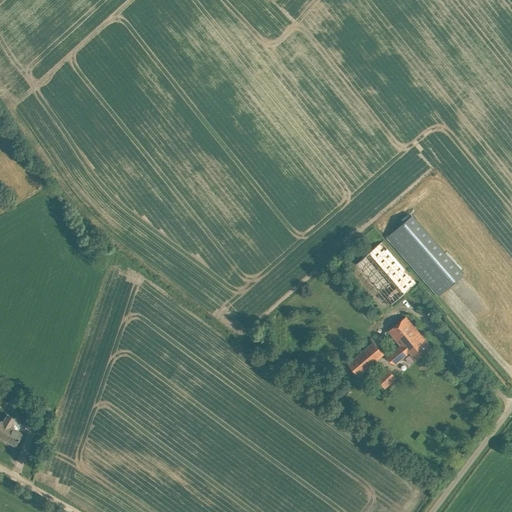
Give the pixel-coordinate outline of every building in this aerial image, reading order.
[(464,274),(412,215),(387,237),(439,296),(464,274)] [(359,262),(394,302),(416,282),(381,242),(359,262)] [(416,359),(431,347),(406,317),(389,331),(400,345),(386,357),(390,361),(395,364),(410,352),(416,359)] [(348,363),(359,376),(383,355),(372,342),(348,363)] [(376,379),(385,388),(396,378),(387,369),(376,379)] [(2,401),(9,405),(14,395),(8,392),(2,401)] [(0,421),(0,437),(15,446),(22,433),(10,426),(15,419),(7,414),(2,422),(1,421),(0,421)]
